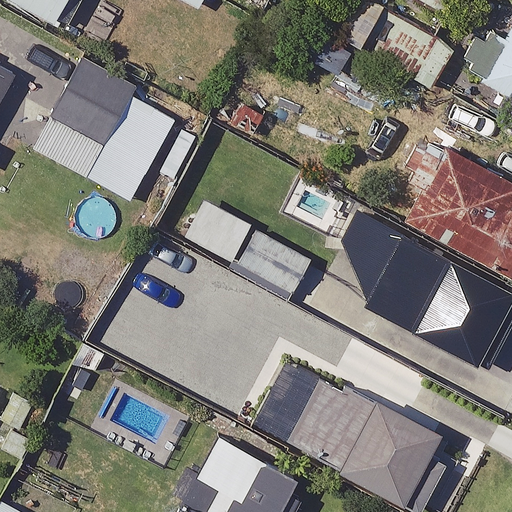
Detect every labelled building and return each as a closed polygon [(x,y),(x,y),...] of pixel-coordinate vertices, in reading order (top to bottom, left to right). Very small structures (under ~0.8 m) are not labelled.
[(22,0),(54,17),(63,0),(192,0),(199,4),(201,0),(22,0)] [(453,40),(381,4),(360,46),(433,81),(453,40)] [(483,24),(467,52),(491,66),(486,76),(511,90),(511,25),(506,37),(483,24)] [(135,81),(82,53),(35,145),(88,172),(135,81)] [(0,96),(16,67),(0,57),(0,96)] [(374,108),(347,85),(329,107),(356,129),(374,108)] [(395,169),(426,184),(409,217),(511,269),(511,189),(474,170),(489,142),(425,110),(395,169)] [(311,255),(259,226),(240,260),(292,289),(311,255)] [(511,316),(511,286),(401,228),(364,298),(487,363),(511,316)] [(183,311),(127,281),(95,343),(150,372),(183,311)] [(436,432),(291,353),(256,417),(419,505),(442,465),(424,455),(436,432)] [(288,511),(301,490),(290,484),(296,472),(261,453),(239,495),(229,490),(217,511),(188,511),(189,511),(188,511),(288,511)] [(24,511),(26,509),(4,496),(0,503),(0,511),(24,511)]
